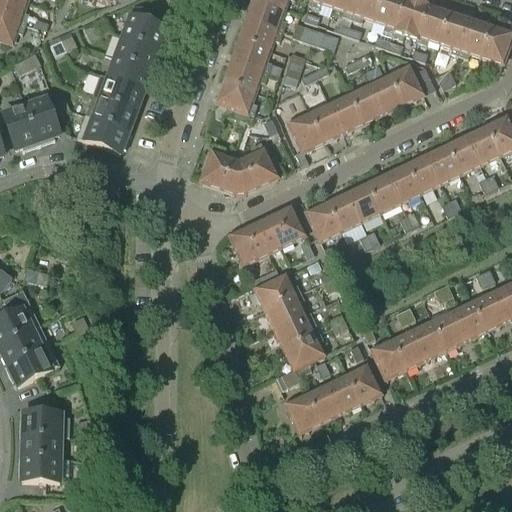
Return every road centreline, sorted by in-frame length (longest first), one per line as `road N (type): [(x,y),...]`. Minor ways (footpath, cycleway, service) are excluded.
road 1 (residential): [(198,230),(240,220),(363,164),(382,145),(511,78)]
road 2 (residential): [(164,511),(163,221)]
road 3 (residential): [(272,479),(250,471),(198,230)]
road 4 (residential): [(272,479),(511,367)]
road 5 (residential): [(163,184),(170,138),(222,0)]
road 6 (residential): [(163,184),(40,173),(0,187)]
road 7 (residential): [(368,511),(511,442)]
